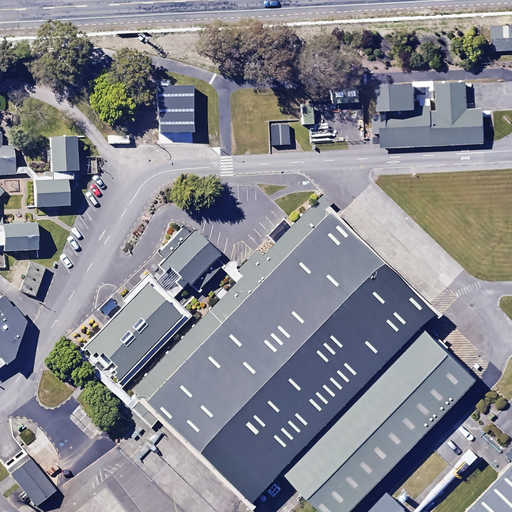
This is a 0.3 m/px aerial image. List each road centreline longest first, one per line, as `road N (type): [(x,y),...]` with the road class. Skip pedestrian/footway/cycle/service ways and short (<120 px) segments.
road 1 (unclassified): [(511,150),(181,167),(137,187)]
road 2 (unclassified): [(137,187),(0,398)]
road 3 (trunk): [(0,9),(187,0)]
road 4 (unclassified): [(137,187),(75,113),(0,86)]
